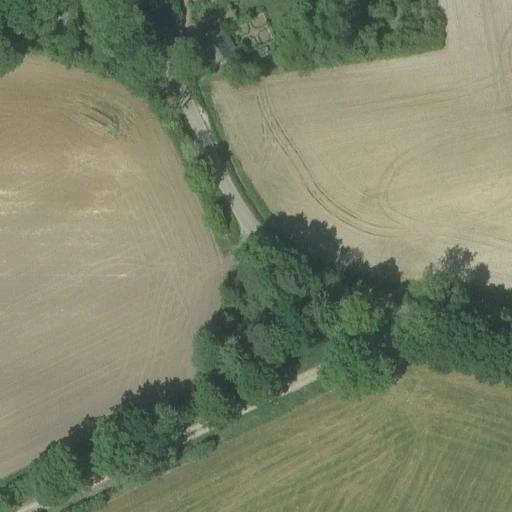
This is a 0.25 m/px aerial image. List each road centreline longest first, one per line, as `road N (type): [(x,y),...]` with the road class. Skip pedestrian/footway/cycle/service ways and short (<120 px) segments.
road 1 (unclassified): [(511,339),(341,284),(278,250),(235,194),(192,105),(117,0)]
road 2 (track): [(364,292),(322,350),(266,389),(18,511)]
